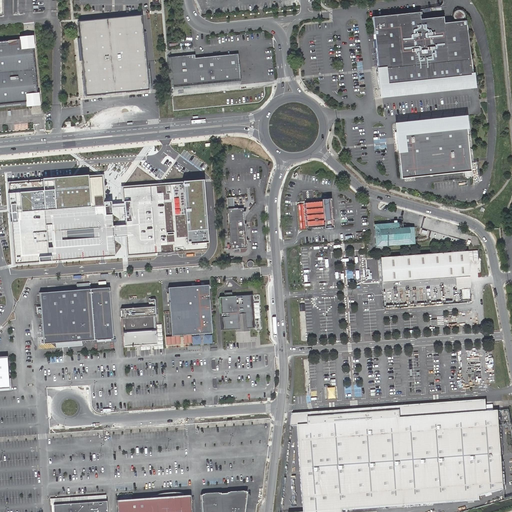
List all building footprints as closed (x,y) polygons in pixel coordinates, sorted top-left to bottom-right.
[(455,21),(457,21),(460,21),(461,20),(463,18),(463,16),(462,14),(461,13),(459,12),(457,11),(455,12),(454,13),(453,15),(453,17),(454,19),(455,21)] [(378,70),(380,89),(472,80),(464,21),(443,23),(442,17),(419,19),(419,12),(372,17),(377,70),(378,70)] [(113,18),(78,22),(80,39),(82,61),(86,97),(149,90),(145,54),(143,32),(141,15),(113,18)] [(0,40),(0,104),(26,102),(32,101),(37,101),(31,38),(0,40)] [(240,81),(238,54),(195,58),(194,55),(170,57),(173,87),(240,81)] [(378,70),(377,70),(379,96),(473,87),(472,80),(380,89),(378,70)] [(465,125),(394,132),(396,143),(399,179),(441,174),(463,172),(469,172),(468,163),(465,125)] [(103,175),(8,182),(15,262),(59,258),(102,255),(115,254),(114,235),(126,234),(128,253),(208,247),(202,181),(122,187),(125,224),(113,225),(111,200),(105,200),(103,175)] [(321,202),(305,203),(307,228),(324,226),(324,228),(332,228),(329,198),(321,200),(321,202)] [(246,208),(230,209),(233,249),(249,248),(246,208)] [(398,223),(376,224),(376,228),(375,228),(376,246),(414,244),(413,228),(398,228),(398,223)] [(330,250),(308,252),(311,287),(332,286),(330,250)] [(379,257),(381,282),(468,276),(466,251),(379,257)] [(209,285),(169,288),(173,336),(213,333),(209,285)] [(110,287),(90,289),(94,340),(104,339),(114,338),(110,287)] [(90,289),(39,293),(43,344),(69,342),(94,340),(90,289)] [(231,292),(224,293),(225,297),(219,297),(221,330),(243,328),(254,327),(252,295),(232,296),(231,292)] [(154,306),(121,309),(122,324),(125,324),(125,332),(123,333),(125,347),(138,346),(158,345),(157,329),(153,330),(152,317),(155,317),(154,306)] [(8,356),(0,356),(0,388),(1,389),(10,388),(10,384),(8,356)] [(329,387),(329,397),(337,397),(337,387),(329,387)] [(308,412),(308,417),(342,415),(343,422),(367,421),(366,413),(400,411),(401,418),(461,414),(460,406),(473,405),(473,413),(487,412),(486,405),(486,399),(354,409),(308,412)] [(309,425),(299,426),(304,511),(343,511),(343,510),(480,500),(480,496),(505,489),(499,411),(487,412),(473,413),(473,405),(460,406),(461,414),(401,418),(400,411),(366,413),(367,421),(343,422),(342,415),(308,417),(309,425)] [(210,494),(204,495),(204,494),(202,494),(202,495),(200,495),(201,511),(244,511),(247,492),(246,492),(246,491),(244,492),(244,493),(229,494),(229,492),(227,493),(221,494),(221,493),(218,493),(218,494),(210,494)] [(117,500),(117,511),(190,511),(190,495),(117,500)] [(107,511),(106,501),(53,505),(53,511),(107,511)]
